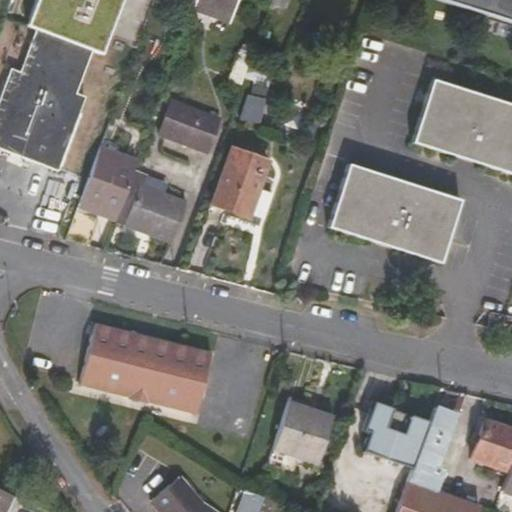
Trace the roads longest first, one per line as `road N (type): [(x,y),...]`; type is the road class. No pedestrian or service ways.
road 1 (residential): [(511,375),(33,260)]
road 2 (secondary): [(103,511),(0,355)]
